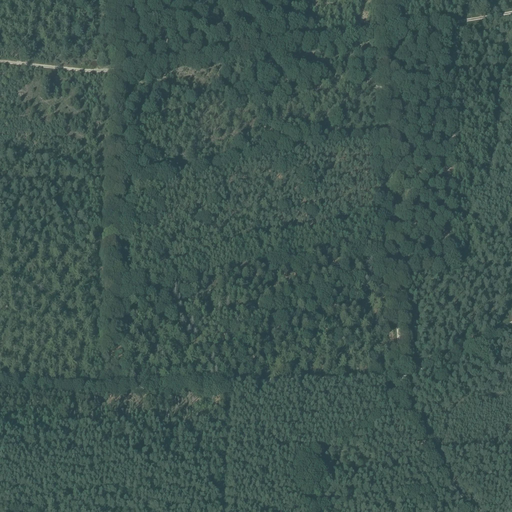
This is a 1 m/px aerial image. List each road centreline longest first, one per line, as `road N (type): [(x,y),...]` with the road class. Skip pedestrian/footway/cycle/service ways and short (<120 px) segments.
road 1 (track): [(384,0),(399,382),(409,416),(467,511)]
road 2 (track): [(0,383),(101,388),(398,375),(511,321)]
road 3 (track): [(511,12),(106,70),(0,61)]
